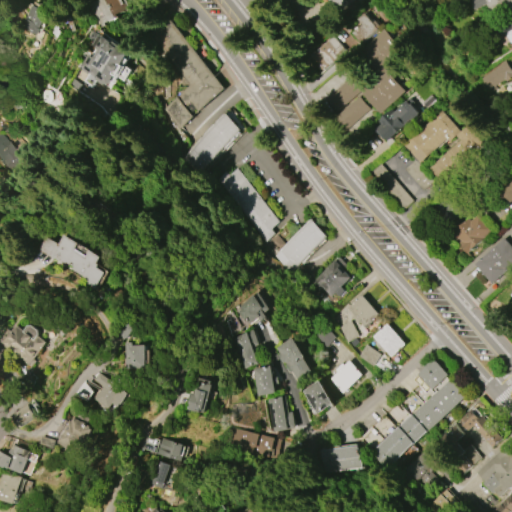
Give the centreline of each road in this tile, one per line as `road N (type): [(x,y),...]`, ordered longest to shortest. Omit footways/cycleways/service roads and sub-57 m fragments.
road 1 (secondary): [(180,0),(228,50),(323,189),(511,410)]
road 2 (secondary): [(511,359),(338,170),(226,0)]
road 3 (residential): [(0,229),(76,219),(146,269),(167,307),(184,377),(132,469),(128,511)]
road 4 (residential): [(0,431),(49,426),(73,381),(115,353),(110,328),(75,288),(0,276)]
road 5 (residential): [(446,335),(300,455)]
road 6 (residential): [(260,331),(313,445)]
